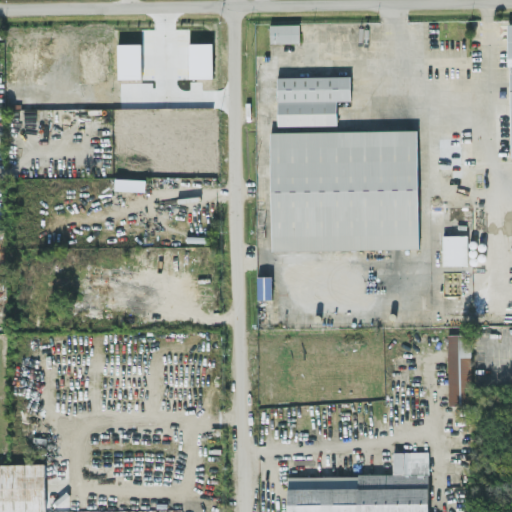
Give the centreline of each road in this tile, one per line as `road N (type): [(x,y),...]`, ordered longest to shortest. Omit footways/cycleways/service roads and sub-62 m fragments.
road 1 (residential): [(234,0),(244,511)]
road 2 (residential): [(511,0),(0,9)]
